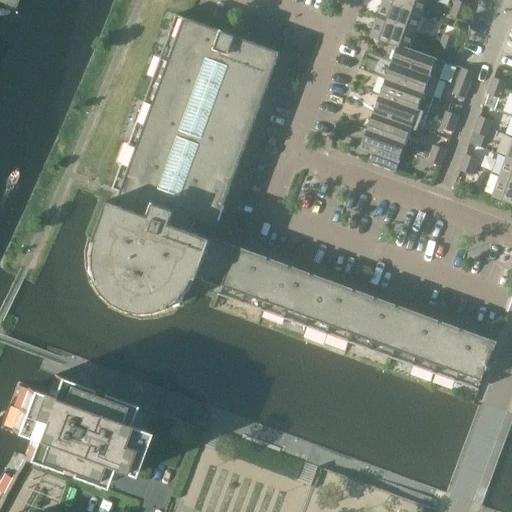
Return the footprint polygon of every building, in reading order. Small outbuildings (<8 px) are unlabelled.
[(18,0),(0,0),(0,1),(15,9),(18,0)] [(383,0),(383,1),(422,16),(427,0),(383,0)] [(457,0),(455,0),(453,7),(466,12),(469,4),(457,0)] [(383,1),(377,18),(416,32),(422,16),(383,1)] [(462,21),(466,12),(453,7),(450,16),(462,21)] [(92,251),(91,252),(92,254),(92,265),(92,267),(93,268),(96,279),(96,280),(104,292),(114,302),(127,309),(142,312),(156,311),(170,307),(171,306),(180,300),(182,299),(183,298),(190,290),(192,289),(192,287),(198,278),(222,287),(237,247),(212,238),(253,127),(280,52),(234,35),(223,31),(189,19),(177,14),(169,37),(177,40),(170,59),(161,56),(153,80),(161,83),(154,102),(146,99),(137,123),(145,125),(138,145),(130,142),(121,165),(130,168),(122,188),(114,185),(113,188),(122,191),(117,203),(109,200),(101,220),(95,237),(94,240),(92,251)] [(409,49),(410,48),(416,32),(377,18),(370,37),(398,47),(399,45),(409,49)] [(444,33),(441,41),(453,46),(456,38),(444,33)] [(450,54),(453,46),(441,41),(438,50),(450,54)] [(399,45),(398,47),(393,62),(439,79),(446,61),(410,48),(409,49),(399,45)] [(386,79),(433,96),(439,79),(393,62),(386,79)] [(459,77),(456,85),(468,90),(471,82),(459,77)] [(494,78),(491,87),(502,91),(506,83),(494,78)] [(386,79),(380,96),(427,113),(433,96),(386,79)] [(465,98),(468,90),(456,85),(453,94),(465,98)] [(500,99),(502,91),(491,87),(488,94),(500,99)] [(374,112),(412,126),(421,129),(427,113),(380,96),(374,112)] [(447,111),(444,119),(456,123),(459,115),(447,111)] [(374,112),(368,129),(406,143),(412,126),(374,112)] [(480,116),(477,124),(489,129),(491,121),(480,116)] [(453,131),(456,123),(444,119),(441,127),(453,131)] [(485,137),(489,129),(477,124),(474,133),(485,137)] [(399,162),(406,143),(368,129),(361,147),(374,152),(370,161),(396,171),(399,162)] [(434,144),(431,153),(443,157),(446,149),(434,144)] [(440,166),(443,157),(431,153),(428,161),(440,166)] [(466,154),(463,162),(475,166),(477,159),(466,154)] [(511,158),(507,157),(500,176),(511,180),(511,158)] [(471,175),(475,166),(463,162),(460,171),(471,175)] [(511,203),(511,180),(500,176),(493,196),(511,203)] [(219,292),(219,293),(263,310),(281,263),(237,247),(222,287),(220,292),(219,292)] [(281,263),(263,310),(306,325),(323,278),(281,263)] [(323,278),(306,325),(349,341),(366,294),(323,278)] [(366,294),(349,341),(392,357),(409,310),(366,294)] [(409,310),(392,357),(435,373),(452,326),(409,310)] [(452,326),(435,373),(479,389),(480,388),(479,388),(496,342),(452,326)] [(125,423),(132,403),(55,374),(47,395),(27,387),(11,430),(31,438),(24,458),(91,483),(101,486),(108,466),(129,474),(145,431),(125,423)]
